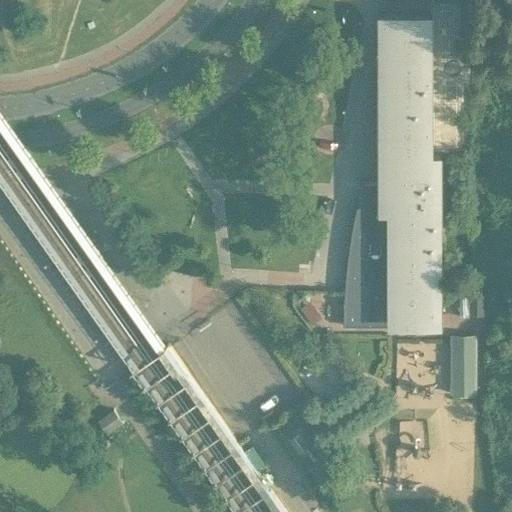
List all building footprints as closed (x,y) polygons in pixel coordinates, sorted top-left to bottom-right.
[(473,13),(473,0),(461,1),(460,13),(473,13)] [(345,286),(345,292),(344,315),(344,325),(398,325),(398,316),(440,315),(440,154),(431,154),(431,14),(379,14),(380,182),(364,182),(365,178),(364,178),(360,190),(357,203),(356,209),(353,222),(351,235),(349,246),(348,257),(347,263),(347,269),(346,280),(345,286)] [(473,36),(474,14),(461,14),(460,36),(473,36)] [(316,330),(330,322),(314,295),(300,302),(316,330)] [(484,316),(484,297),(471,297),(471,316),(484,316)] [(477,393),(477,333),(450,333),(450,393),(477,393)]
